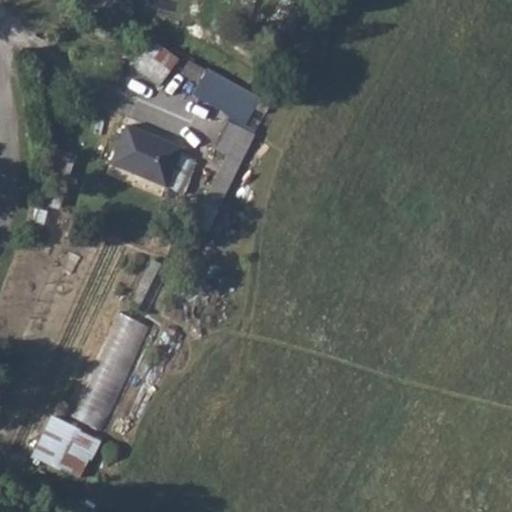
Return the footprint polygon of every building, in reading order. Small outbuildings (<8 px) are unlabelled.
[(157,46),(148,57),(167,70),(176,59),(157,46)] [(136,48),(127,62),(160,85),(171,73),(167,70),(148,57),(136,48)] [(181,144),(126,125),(112,163),(168,183),(181,144)] [(223,203),(247,156),(229,148),(208,196),(223,203)] [(151,263),(132,303),(148,310),(167,271),(151,263)] [(108,430),(147,324),(116,312),(77,419),(108,430)] [(32,455),(82,480),(102,439),(52,414),(32,455)]
